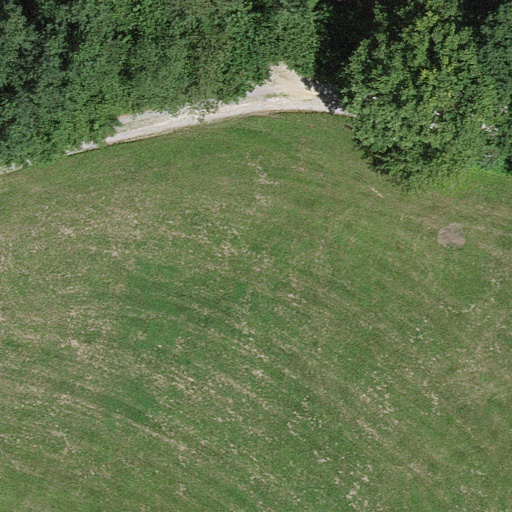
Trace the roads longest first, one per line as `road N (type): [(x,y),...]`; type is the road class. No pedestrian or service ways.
road 1 (track): [(0,161),(72,135),(281,86),(392,110),(511,120)]
road 2 (track): [(183,0),(263,59),(281,86)]
